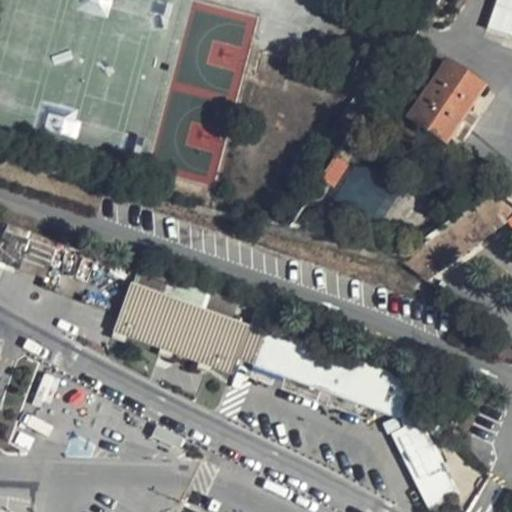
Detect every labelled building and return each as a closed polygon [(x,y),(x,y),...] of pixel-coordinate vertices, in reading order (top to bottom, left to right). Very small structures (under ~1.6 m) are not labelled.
[(511,0),(497,0),(488,31),(511,39),(511,0)] [(443,142),(482,86),(445,61),(407,118),(443,142)] [(372,217),(390,194),(356,169),(338,192),(372,217)] [(426,280),(504,222),(511,227),(511,206),(495,194),(405,263),(426,280)] [(128,285),(112,336),(232,374),(236,363),(250,357),(256,371),(390,412),(387,422),(426,511),(436,511),(441,495),(454,490),(423,420),(401,413),(413,373),(128,285)]
